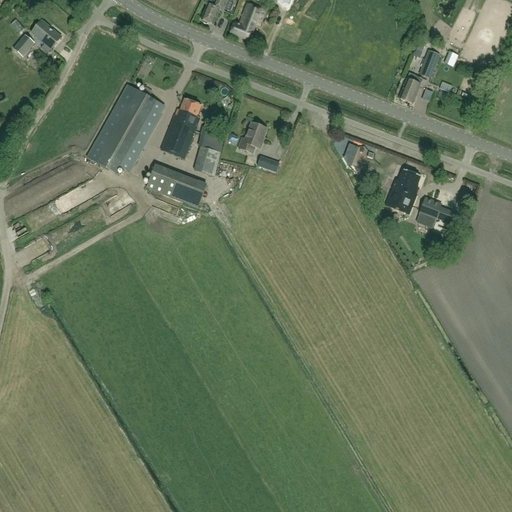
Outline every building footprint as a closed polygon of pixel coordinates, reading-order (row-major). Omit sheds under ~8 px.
[(223,12),(227,0),(206,0),(205,4),(207,5),(201,20),(202,21),(202,23),(206,25),(208,23),(213,25),(219,10),(223,12)] [(234,23),(230,34),(249,42),(256,25),(259,26),(265,11),(248,4),(239,25),(234,23)] [(42,21),(31,33),(51,50),(61,38),(42,21)] [(23,58),(35,44),(25,35),(13,49),(23,58)] [(38,46),(31,57),(42,64),(49,53),(38,46)] [(440,55),(428,51),(419,74),(431,79),(440,55)] [(451,54),(446,66),(452,68),(457,57),(451,54)] [(399,98),(412,104),(422,80),(415,76),(413,81),(407,79),(399,98)] [(127,85),(116,105),(86,158),(116,174),(120,167),(129,172),(160,115),(159,114),(163,106),(127,85)] [(174,115),(161,150),(184,159),(200,119),(196,118),(201,106),(184,99),(177,116),(174,115)] [(242,138),(238,148),(253,153),(255,147),(260,149),(263,143),(262,142),(266,129),(251,123),(246,139),(242,138)] [(346,156),(343,157),(349,167),(350,166),(351,166),(357,149),(349,146),(346,156)] [(282,159),(286,149),(281,147),(277,157),(282,159)] [(201,148),(194,171),(213,176),(219,153),(209,150),(201,148)] [(257,167),(268,171),(276,173),(279,164),(261,157),(257,167)] [(146,188),(188,204),(197,208),(206,185),(155,165),(146,188)] [(399,181),(396,180),(386,205),(408,214),(416,196),(413,195),(420,177),(404,170),(399,181)] [(52,203),(59,215),(89,197),(84,190),(63,202),(60,198),(52,203)] [(416,224),(432,230),(442,204),(425,198),(419,214),(420,215),(416,224)] [(460,215),(453,212),(448,224),(455,227),(460,215)]
